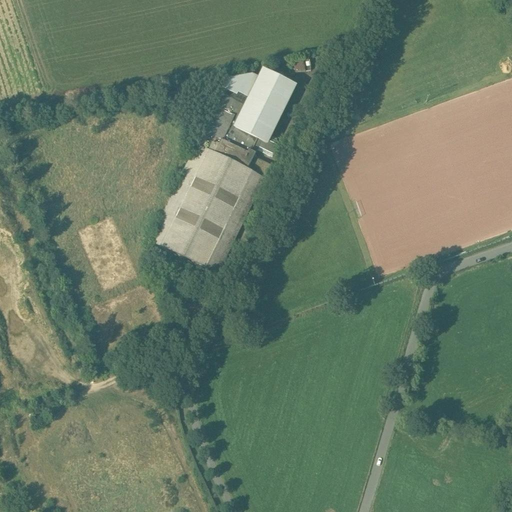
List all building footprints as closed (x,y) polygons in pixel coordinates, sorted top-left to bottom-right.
[(258,80),(251,77),(226,82),(223,89),(223,90),(202,133),(220,142),(246,155),(248,152),(254,155),(257,151),(261,142),(266,145),(266,143),(268,139),(272,130),(273,130),(273,128),(278,117),(280,117),(279,115),(285,104),(286,103),(286,102),(292,89),(294,89),(293,88),(262,72),(258,80)] [(246,155),(220,142),(202,133),(201,133),(195,146),(264,180),(270,167),(253,158),(254,155),(248,152),(246,155)] [(278,144),(268,139),(266,143),(266,145),(261,142),(257,151),(271,158),(275,157),(280,148),(278,144)] [(264,180),(195,146),(190,157),(190,158),(186,167),(185,167),(179,179),(180,179),(175,189),(174,189),(169,201),(165,211),(164,210),(158,222),(159,223),(154,232),(153,232),(148,243),(217,277),(222,266),(221,265),(226,256),(227,256),(233,244),(232,244),(237,234),(243,223),(242,222),(247,212),(248,213),(254,201),(253,201),(258,191),(264,180)] [(103,366),(92,371),(96,381),(107,376),(103,366)]
